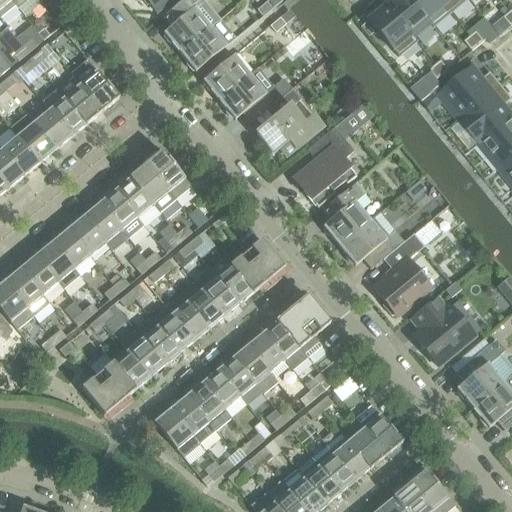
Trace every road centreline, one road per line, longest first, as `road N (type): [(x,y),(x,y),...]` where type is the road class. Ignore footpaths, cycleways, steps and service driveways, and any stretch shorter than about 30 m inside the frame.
road 1 (residential): [(88,497),(118,441),(309,275)]
road 2 (residential): [(164,107),(309,275)]
road 3 (residential): [(0,246),(164,107)]
road 4 (residential): [(309,275),(441,436)]
road 5 (residential): [(85,0),(164,107)]
